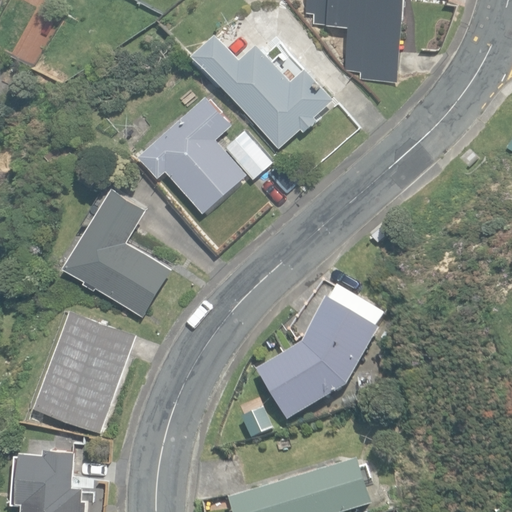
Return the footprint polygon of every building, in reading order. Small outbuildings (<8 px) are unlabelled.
[(308,0),(308,12),(316,13),(314,23),(350,27),(346,69),(361,71),(361,78),(399,82),(407,0),(308,0)] [(198,52),(282,146),(304,126),(308,130),(321,118),(318,114),(338,97),(310,66),(295,78),(262,41),(245,56),(222,31),(198,52)] [(27,82),(31,71),(23,67),(18,78),(27,82)] [(169,169),(207,211),(251,172),(220,137),(237,122),(211,93),(158,140),(143,155),(158,173),(161,176),(169,169)] [(228,145),(257,178),(277,160),(250,127),(228,145)] [(100,286),(146,315),(177,267),(132,239),(153,207),(118,185),(68,265),(90,278),(88,281),(98,288),(100,286)] [(383,220),(389,229),(405,217),(398,208),(383,220)] [(261,370),(289,421),(351,387),(384,329),(380,326),(388,314),(344,288),(336,301),(333,299),(308,342),(261,370)] [(37,406),(104,430),(140,333),(73,308),(37,406)] [(31,419),(41,423),(46,413),(36,408),(31,419)] [(89,511),(91,499),(86,499),(88,485),(78,484),(82,449),(49,446),(49,450),(26,448),(21,501),(27,501),(25,511),(89,511)] [(233,498),(237,511),(349,511),(376,504),(362,459),(233,498)]
